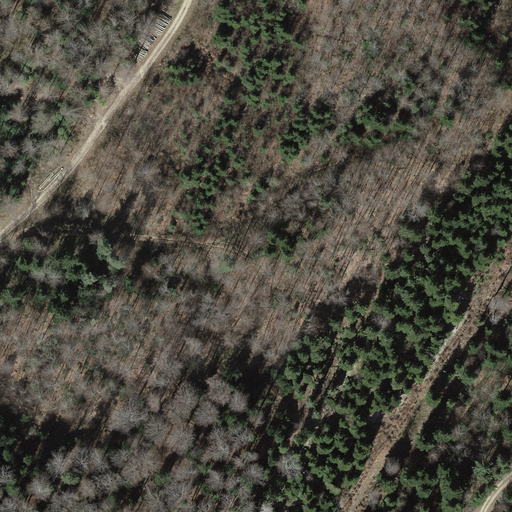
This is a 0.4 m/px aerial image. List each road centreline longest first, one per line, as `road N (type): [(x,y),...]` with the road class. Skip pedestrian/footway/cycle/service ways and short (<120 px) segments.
road 1 (track): [(188,0),(152,62),(71,166),(0,232)]
road 2 (track): [(502,265),(349,511)]
